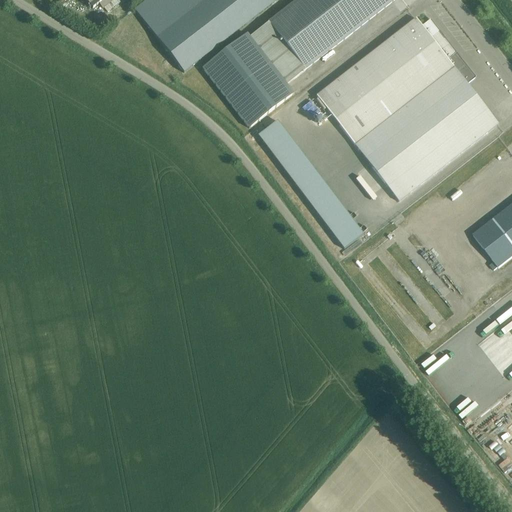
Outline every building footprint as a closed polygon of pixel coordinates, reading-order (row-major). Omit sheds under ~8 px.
[(99,5),(102,9),(114,0),(84,0),(92,10),(99,5)] [(147,0),(134,10),(137,14),(184,74),(278,0),(206,0),(204,2),(202,0),(147,0)] [(285,84),(304,70),(395,0),(296,0),(249,37),(247,35),(202,70),(249,129),(294,95),(285,84)] [(475,79),(430,21),(422,27),(416,19),(317,97),(399,203),(499,125),(467,85),(475,79)] [(344,251),(363,236),(277,122),(258,137),(344,251)] [(495,178),(497,171),(482,166),(480,173),(495,178)] [(499,213),(511,202),(511,193),(509,190),(499,198),(502,203),(495,209),(499,213)] [(511,206),(473,237),(498,269),(511,258),(511,206)] [(495,314),(486,318),(489,325),(498,320),(495,314)]
